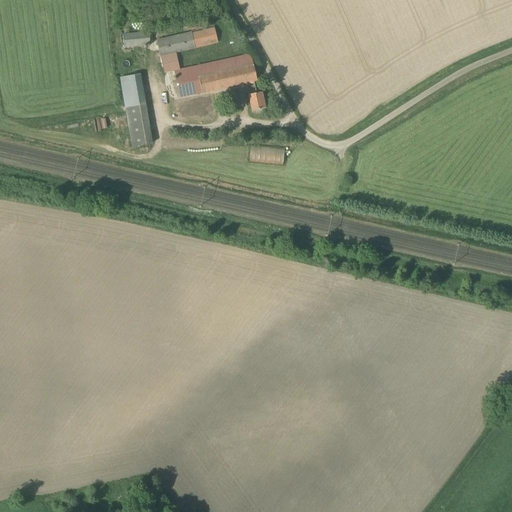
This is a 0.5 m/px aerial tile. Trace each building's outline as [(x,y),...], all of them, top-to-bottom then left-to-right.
[(161,57),(195,49),(219,43),(214,27),(191,32),(156,40),(161,57)] [(124,48),(150,45),(150,32),(123,34),(124,48)] [(256,94),(254,82),(257,81),(251,54),(174,72),(180,99),(245,84),(252,111),(265,108),(262,92),(256,94)] [(132,148),(153,144),(146,105),(141,74),(120,78),(125,108),(132,148)] [(179,121),(213,114),(210,97),(175,104),(179,121)] [(248,162),(282,163),(283,149),(249,148),(248,162)]
